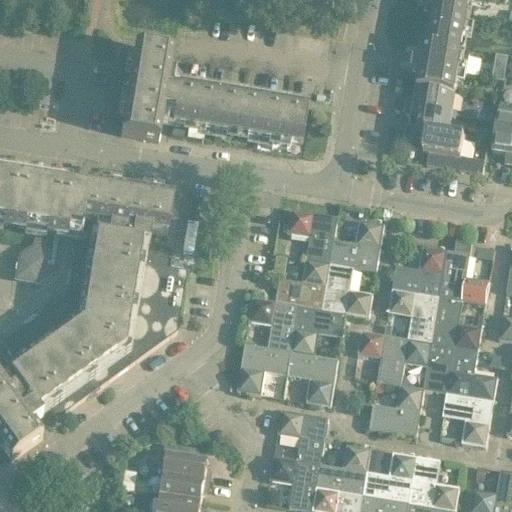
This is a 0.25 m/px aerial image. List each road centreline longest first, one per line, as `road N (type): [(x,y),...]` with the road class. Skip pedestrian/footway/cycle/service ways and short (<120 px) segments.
road 1 (residential): [(0,494),(188,361)]
road 2 (residential): [(188,361),(220,334),(243,176)]
road 3 (residential): [(66,146),(243,176)]
road 4 (residential): [(338,191),(481,217),(511,210)]
road 5 (residential): [(358,77),(187,48)]
road 6 (residential): [(246,511),(256,454),(188,361)]
road 7 (residential): [(66,146),(80,75),(0,62)]
